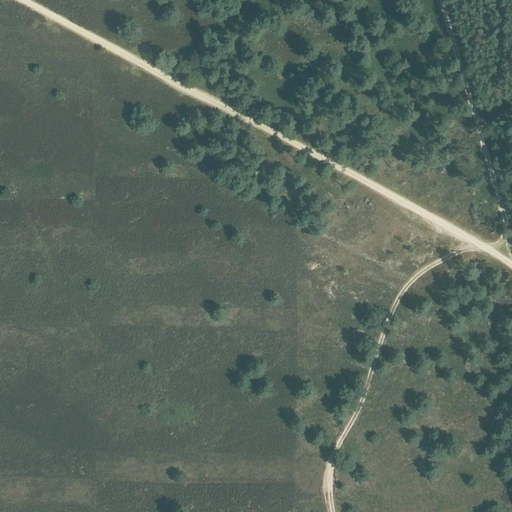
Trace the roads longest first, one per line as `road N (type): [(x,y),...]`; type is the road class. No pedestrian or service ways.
road 1 (track): [(511,263),(19,0)]
road 2 (track): [(476,242),(420,272),(395,299),(328,478),(332,511)]
road 3 (track): [(499,255),(505,223),(440,0)]
